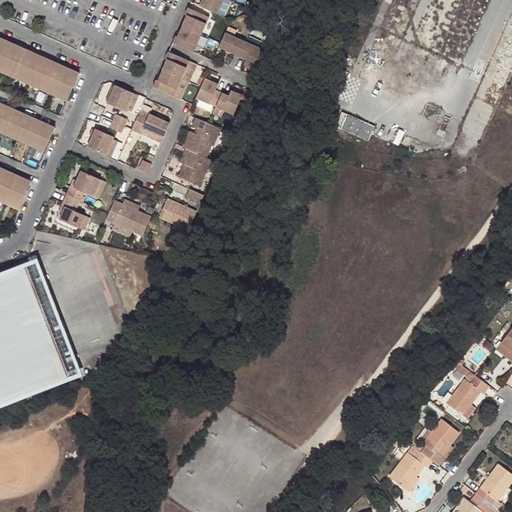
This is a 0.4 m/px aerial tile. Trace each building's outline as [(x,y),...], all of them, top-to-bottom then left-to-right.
[(224,0),(203,0),(200,6),(218,13),(224,0)] [(202,34),(209,16),(189,7),(186,14),(187,15),(183,25),(202,34)] [(178,36),(176,35),(173,43),(194,52),(202,34),(183,25),(178,36)] [(229,26),(226,33),(235,37),(238,30),(229,26)] [(247,42),(235,37),(226,33),(221,43),(220,47),(240,56),(247,42)] [(250,34),(247,42),(264,50),(268,42),(250,34)] [(12,44),(0,38),(0,66),(2,68),(12,44)] [(247,59),(245,64),(256,69),(264,50),(247,42),(240,56),(247,59)] [(2,68),(15,74),(25,50),(12,44),(2,68)] [(39,56),(25,50),(15,74),(29,80),(39,56)] [(168,59),(163,70),(182,78),(190,61),(169,52),(166,58),(168,59)] [(29,80),(42,86),(52,62),(39,56),(29,80)] [(65,68),(52,62),(42,86),(55,92),(65,68)] [(15,74),(2,68),(0,72),(13,78),(15,74)] [(79,74),(65,68),(55,92),(69,98),(79,74)] [(153,87),(174,97),(182,78),(163,70),(159,80),(156,80),(153,87)] [(29,80),(15,74),(13,78),(27,84),(29,80)] [(213,104),(217,106),(223,92),(216,89),(218,84),(205,78),(201,87),(196,98),(200,99),(213,104)] [(42,86),(29,80),(27,84),(40,90),(42,86)] [(115,85),(107,103),(126,111),(126,109),(134,93),(115,85)] [(55,92),(42,86),(40,90),(53,96),(55,92)] [(231,95),(223,92),(217,106),(235,114),(243,96),(233,91),(231,95)] [(69,98),(55,92),(53,96),(67,102),(69,98)] [(138,95),(134,93),(126,109),(131,111),(138,95)] [(197,105),(210,111),(213,104),(200,99),(197,105)] [(0,107),(0,132),(4,134),(15,110),(1,104),(0,107)] [(149,116),(149,114),(152,109),(143,105),(140,112),(149,116)] [(28,116),(15,110),(4,134),(17,140),(28,116)] [(149,116),(140,112),(135,122),(132,129),(132,130),(141,134),(143,128),(164,137),(170,124),(171,124),(149,114),(149,116)] [(116,114),(112,121),(124,126),(125,126),(128,119),(116,114)] [(373,126),(345,114),(339,128),(366,141),(373,126)] [(17,140),(30,146),(41,122),(28,116),(17,140)] [(193,125),(197,127),(200,127),(205,130),(208,122),(197,117),(193,125)] [(135,122),(128,119),(125,126),(132,129),(135,122)] [(122,133),(123,130),(125,126),(124,126),(112,121),(110,128),(122,133)] [(41,122),(30,146),(44,152),(55,128),(41,122)] [(221,128),(210,122),(208,122),(205,130),(200,127),(197,135),(194,133),(190,132),(183,147),(185,148),(190,150),(206,157),(211,145),(213,146),(221,128)] [(143,128),(141,134),(162,144),(164,137),(143,128)] [(95,130),(93,136),(88,147),(106,155),(113,139),(114,137),(96,129),(95,130)] [(2,138),(16,144),(17,140),(4,134),(2,138)] [(106,155),(111,157),(118,141),(113,139),(106,155)] [(16,144),(29,150),(30,146),(17,140),(16,144)] [(30,146),(29,150),(42,156),(44,152),(30,146)] [(179,162),(183,164),(190,150),(185,148),(179,162)] [(206,157),(190,150),(183,164),(178,176),(199,185),(211,159),(206,157)] [(148,172),(152,164),(142,160),(139,168),(148,172)] [(0,178),(0,196),(7,200),(17,175),(4,170),(0,178)] [(81,171),(77,181),(74,188),(70,186),(66,195),(81,201),(85,192),(99,199),(107,182),(81,171)] [(31,182),(17,175),(7,200),(20,206),(31,182)] [(203,194),(189,188),(186,196),(201,202),(203,196),(203,194)] [(81,201),(66,195),(62,205),(65,206),(63,213),(60,219),(85,230),(91,218),(76,211),(81,201)] [(167,198),(159,217),(175,223),(189,230),(189,229),(197,211),(167,198)] [(138,211),(140,206),(125,199),(123,204),(138,211)] [(7,200),(5,204),(18,210),(20,206),(7,200)] [(106,219),(143,236),(152,217),(138,211),(123,204),(115,200),(106,219)] [(189,230),(175,223),(173,228),(187,234),(189,230)] [(38,260),(24,265),(28,273),(66,373),(67,379),(69,383),(82,377),(38,260)] [(0,277),(0,403),(65,380),(63,374),(66,373),(28,273),(24,274),(22,270),(0,277)] [(499,343),(511,352),(511,327),(499,343)] [(510,360),(511,358),(511,352),(499,343),(495,349),(510,360)] [(467,377),(470,372),(459,363),(455,368),(467,377)] [(475,375),(470,372),(467,377),(465,379),(469,383),(475,375)] [(463,416),(470,405),(480,392),(484,394),(489,386),(475,375),(469,383),(465,379),(446,404),(463,416)] [(475,408),(470,405),(463,416),(467,419),(475,408)] [(425,446),(423,448),(420,452),(432,461),(439,465),(443,459),(440,457),(449,445),(459,432),(441,419),(431,432),(422,444),(425,446)] [(416,439),(422,444),(431,432),(425,427),(416,439)] [(404,450),(408,443),(400,437),(395,444),(404,450)] [(420,452),(423,448),(415,442),(412,446),(420,452)] [(440,457),(443,459),(452,447),(449,445),(440,457)] [(412,446),(407,452),(415,458),(420,452),(412,446)] [(424,465),(428,467),(432,461),(420,452),(415,458),(407,452),(405,455),(424,465)] [(405,455),(389,478),(405,490),(415,476),(424,465),(405,455)] [(511,473),(498,463),(489,474),(481,485),(476,491),(494,501),(495,499),(497,500),(511,480),(511,473)] [(477,482),(481,485),(489,474),(485,472),(477,482)] [(418,479),(415,476),(405,490),(409,493),(418,479)] [(494,501),(476,491),(475,493),(491,505),(494,501)] [(491,505),(475,493),(470,499),(485,510),(487,510),(491,505)] [(463,497),(458,504),(460,505),(455,511),(482,511),(468,501),(463,497)] [(482,511),(483,511),(485,510),(470,499),(468,501),(482,511)] [(455,511),(460,505),(458,504),(457,505),(452,502),(444,511),(455,511)]
